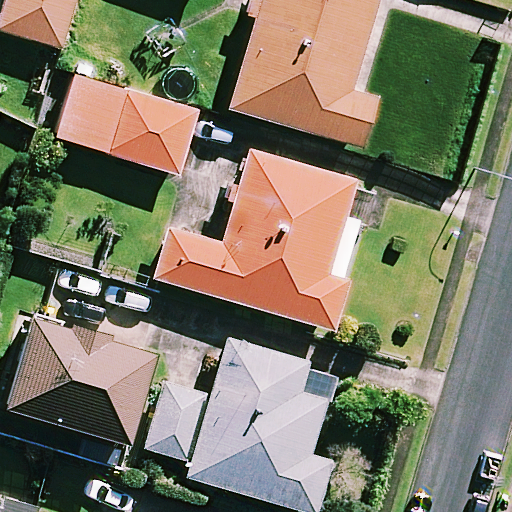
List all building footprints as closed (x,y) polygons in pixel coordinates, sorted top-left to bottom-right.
[(72,0),(2,0),(0,9),(0,39),(57,55),(72,0)] [(371,12),(332,0),(259,0),(225,117),(354,156),(369,108),(344,101),(371,12)] [(115,60),(81,49),(51,143),(172,182),(192,120),(104,92),(115,60)] [(348,192),(246,161),(217,253),(165,237),(150,285),(326,339),(341,290),(335,288),(353,229),(338,225),(348,192)] [(146,365),(25,329),(0,411),(0,421),(119,457),(146,365)] [(301,370),(222,347),(182,485),(273,511),(310,511),(323,470),(303,464),(319,408),(292,401),(301,370)] [(197,401),(158,390),(141,455),(180,466),(197,401)] [(0,501),(0,511),(32,511),(33,510),(0,501)]
